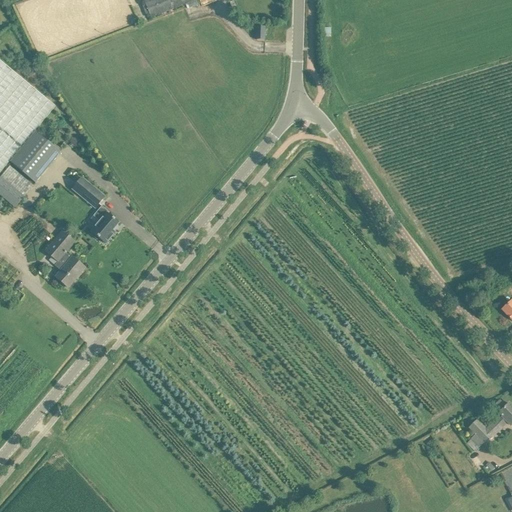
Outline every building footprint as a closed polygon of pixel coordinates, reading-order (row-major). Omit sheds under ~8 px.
[(198,0),(146,0),(144,1),(151,18),(198,0)] [(257,40),(264,40),(265,27),(257,27),(257,40)] [(0,60),(0,173),(55,106),(0,60)] [(35,183),(61,152),(36,132),(10,163),(35,183)] [(0,195),(15,208),(34,186),(10,166),(0,177),(0,195)] [(95,209),(105,197),(82,178),(72,190),(95,209)] [(93,233),(92,235),(97,239),(98,238),(106,244),(115,233),(113,231),(119,223),(108,214),(109,213),(102,206),(94,216),(100,221),(98,225),(92,232),(93,233)] [(62,232),(54,241),(46,252),(45,252),(58,263),(55,266),(60,271),(55,277),(68,288),(69,288),(67,287),(78,274),(80,275),(85,268),(67,252),(75,242),(62,232)] [(502,310),(511,320),(511,300),(509,303),(502,310)] [(500,426),(502,428),(508,422),(511,425),(511,424),(511,406),(509,404),(506,407),(500,400),(491,409),(499,417),(495,421),(496,422),(500,425),(500,426)] [(471,439),(466,444),(475,452),(483,443),(485,445),(494,436),(477,419),(468,428),(475,435),(470,439),(471,439)] [(489,462),(485,465),(491,472),(495,469),(489,462)]
